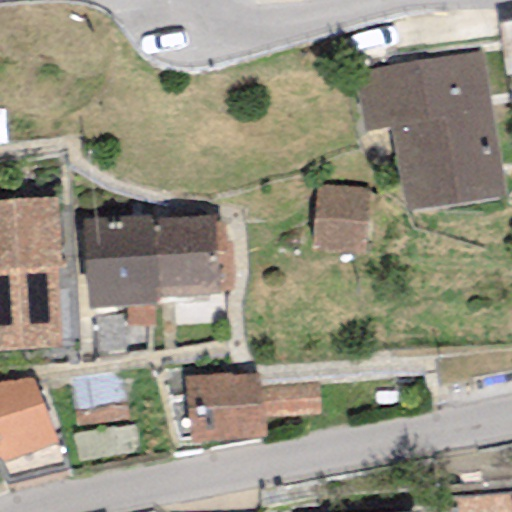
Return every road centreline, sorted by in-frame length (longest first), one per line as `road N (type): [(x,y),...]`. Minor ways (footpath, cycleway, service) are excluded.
road 1 (tertiary): [(23,511),(511,418)]
road 2 (unclassified): [(187,0),(232,37),(511,0)]
